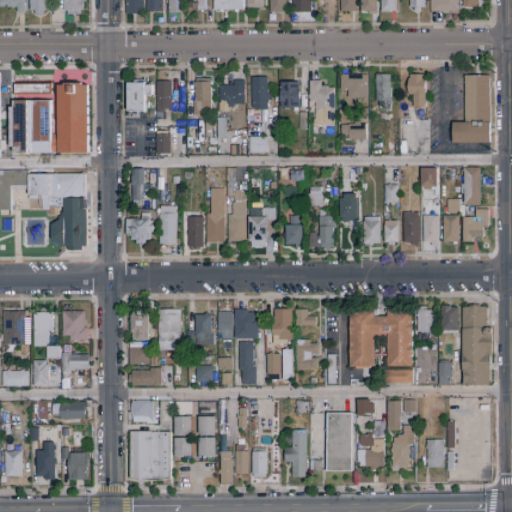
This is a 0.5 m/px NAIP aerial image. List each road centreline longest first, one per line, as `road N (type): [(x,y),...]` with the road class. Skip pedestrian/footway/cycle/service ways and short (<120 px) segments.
road 1 (residential): [(0,279),(511,276)]
road 2 (residential): [(108,0),(110,511)]
road 3 (tertiary): [(511,511),(509,0)]
road 4 (residential): [(0,48),(511,46)]
road 5 (secondary): [(425,510),(180,511)]
